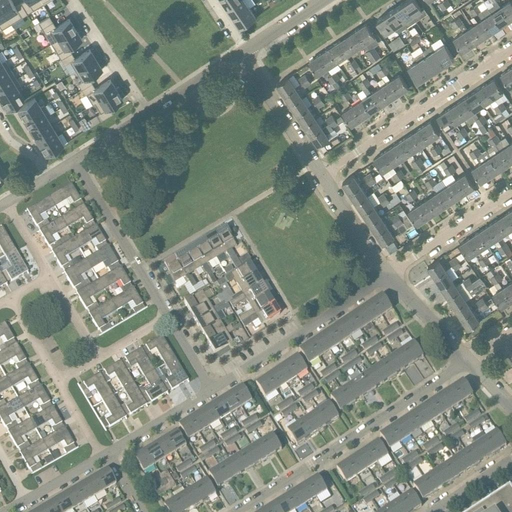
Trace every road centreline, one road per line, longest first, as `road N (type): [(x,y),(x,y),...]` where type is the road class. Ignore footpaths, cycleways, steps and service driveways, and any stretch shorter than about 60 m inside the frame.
road 1 (residential): [(235,511),(469,359)]
road 2 (residential): [(322,176),(511,50)]
road 3 (residential): [(210,390),(388,274)]
road 4 (residential): [(75,159),(167,316)]
road 5 (residential): [(322,176),(243,49)]
road 6 (residential): [(388,274),(511,192)]
road 7 (residential): [(146,111),(71,0)]
road 8 (residential): [(107,454),(210,390)]
